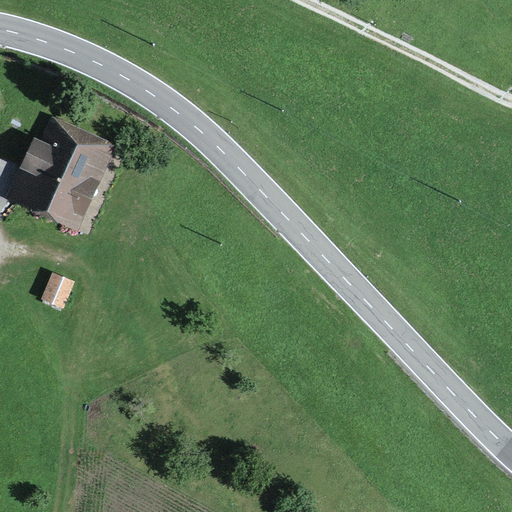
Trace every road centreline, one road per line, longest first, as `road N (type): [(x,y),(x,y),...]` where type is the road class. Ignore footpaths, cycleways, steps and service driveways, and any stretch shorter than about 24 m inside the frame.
road 1 (tertiary): [(0,30),(103,66),(173,108),(511,450)]
road 2 (track): [(302,0),(511,105)]
